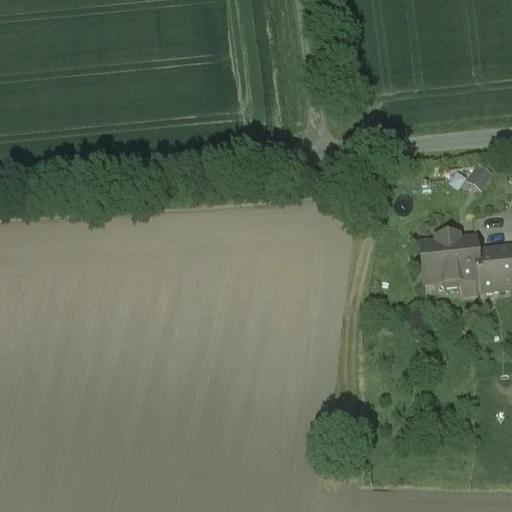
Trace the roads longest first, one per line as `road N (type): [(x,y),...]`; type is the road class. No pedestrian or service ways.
road 1 (unclassified): [(0,189),(320,157)]
road 2 (unclassified): [(320,157),(511,139)]
road 3 (unclassified): [(320,157),(300,0)]
